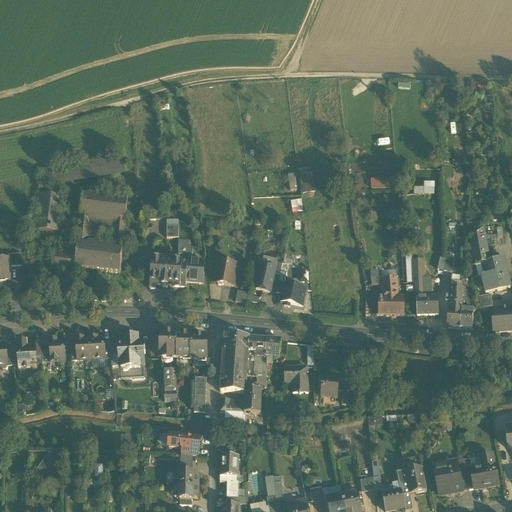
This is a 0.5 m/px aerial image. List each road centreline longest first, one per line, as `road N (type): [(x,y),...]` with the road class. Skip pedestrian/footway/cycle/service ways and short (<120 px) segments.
road 1 (track): [(0,132),(199,84),(511,80)]
road 2 (secondary): [(221,320),(511,343)]
road 3 (secondary): [(0,318),(134,311),(221,320)]
